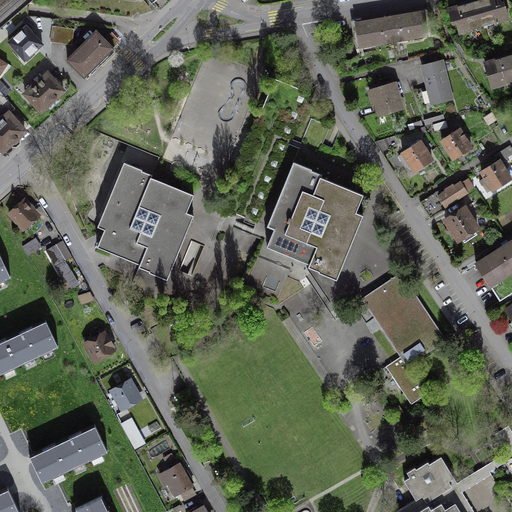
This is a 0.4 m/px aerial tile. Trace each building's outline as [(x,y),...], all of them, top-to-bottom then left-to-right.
[(494,0),(484,0),(445,8),(450,35),(500,25),(494,0)] [(423,8),(354,19),(359,46),(427,35),(423,8)] [(25,60),(42,45),(36,37),(31,31),(30,31),(26,26),(8,42),(25,60)] [(50,40),(58,41),(60,27),(56,26),(52,26),(50,40)] [(66,27),(60,27),(58,41),(72,43),(74,28),(66,27)] [(104,40),(96,32),(67,60),(84,77),(85,76),(84,76),(112,49),(113,49),(112,47),(116,43),(109,35),(104,40)] [(511,53),(475,63),(482,88),(511,80),(511,53)] [(0,74),(7,64),(0,59),(0,116),(3,114),(5,116),(8,113),(9,113),(15,108),(0,91),(0,74)] [(441,61),(417,67),(428,105),(452,99),(441,61)] [(48,73),(25,94),(41,111),(48,105),(50,108),(59,100),(56,98),(63,91),(48,73)] [(394,80),(367,88),(374,112),(401,104),(394,80)] [(5,116),(0,120),(0,147),(3,151),(10,144),(11,147),(16,147),(19,144),(20,139),(18,137),(25,131),(9,113),(8,113),(5,116)] [(445,122),(432,127),(434,133),(448,129),(445,122)] [(454,128),(434,142),(446,161),(466,147),(454,128)] [(392,137),(385,141),(390,152),(398,148),(392,137)] [(416,139),(393,154),(405,173),(428,158),(416,139)] [(496,158),(473,174),(486,193),(509,177),(496,158)] [(98,244),(165,275),(189,223),(202,195),(184,186),(125,160),(96,224),(105,228),(98,244)] [(372,193),(294,162),(260,247),(337,278),(372,193)] [(464,178),(433,196),(440,208),(472,190),(464,178)] [(24,200),(7,215),(23,232),(40,217),(24,200)] [(476,229),(460,204),(436,220),(452,244),(476,229)] [(511,278),(511,234),(464,263),(483,295),(511,278)] [(28,242),(16,250),(20,257),(33,249),(28,242)] [(58,245),(46,251),(59,277),(71,271),(58,245)] [(0,283),(10,279),(0,257),(0,283)] [(397,274),(358,300),(399,361),(386,369),(411,406),(426,397),(407,369),(445,344),(397,274)] [(90,294),(78,296),(80,306),(92,304),(90,294)] [(511,304),(500,312),(511,330),(511,304)] [(0,374),(58,346),(46,320),(0,341),(0,374)] [(104,332),(84,343),(94,361),(113,350),(104,332)] [(129,381),(111,391),(121,408),(139,397),(129,381)] [(88,426),(28,455),(43,485),(103,456),(88,426)] [(409,505),(397,511),(508,511),(486,474),(511,459),(511,434),(507,427),(498,432),(509,452),(454,484),(438,455),(394,480),(409,505)] [(179,462),(154,475),(160,486),(165,484),(172,497),(190,488),(182,473),(185,472),(179,462)] [(21,511),(9,486),(0,490),(0,511),(21,511)] [(71,511),(110,511),(103,497),(71,511)]
